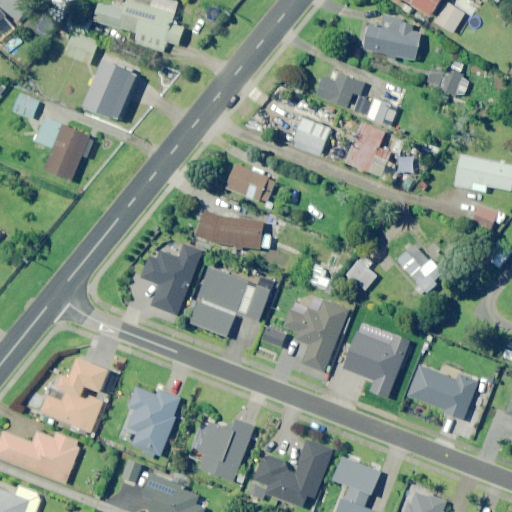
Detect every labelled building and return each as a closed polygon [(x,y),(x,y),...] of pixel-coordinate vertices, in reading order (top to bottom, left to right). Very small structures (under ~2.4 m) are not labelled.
[(32,4),(27,0),(5,0),(1,6),(20,20),(32,4)] [(173,24),(180,3),(169,0),(153,0),(151,7),(129,0),(127,0),(125,9),(111,5),(110,7),(100,3),(94,22),(122,30),(123,29),(138,34),(136,42),(164,51),(168,42),(180,46),(185,27),(173,24)] [(396,0),(401,3),(402,0),(407,0),(434,17),(445,0),(396,0)] [(468,13),(449,2),(437,22),(456,33),(468,13)] [(420,62),(426,36),(413,23),(386,17),(384,27),(365,22),(359,48),(420,62)] [(101,43),(75,33),(67,55),(93,65),(101,43)] [(144,77),(110,62),(90,110),(100,114),(124,124),(144,77)] [(464,74),(449,67),(446,74),(435,70),(429,83),(464,98),(471,81),(462,77),(464,74)] [(355,93),(364,97),(369,83),(343,73),(340,82),(327,77),(319,96),(350,108),(355,93)] [(42,102),(21,94),(14,111),(35,119),(42,102)] [(391,105),(376,99),(374,103),(361,98),(356,113),(384,124),(391,105)] [(355,126),(347,118),(340,125),(348,133),(355,126)] [(99,139),(47,119),(38,141),(56,148),(47,171),(75,182),(86,155),(92,158),(99,139)] [(332,130),(304,119),(296,140),(311,146),(309,151),(321,156),(332,130)] [(348,163),(383,176),(389,162),(394,164),(398,154),(379,148),(385,131),(362,123),(348,163)] [(511,165),(463,156),(457,186),(487,192),(488,186),(511,190),(511,165)] [(240,164),(229,189),(263,203),(264,200),(269,202),(278,180),(240,164)] [(507,215),(482,205),(475,224),(491,231),(495,221),(504,224),(507,215)] [(206,213),(201,240),(263,250),(263,248),(270,249),(272,237),(265,235),(267,223),(206,213)] [(452,228),(440,220),(434,229),(446,237),(452,228)] [(161,287),(154,308),(157,309),(155,315),(167,319),(169,313),(181,317),(205,252),(186,245),(181,259),(163,252),(160,260),(153,258),(144,281),(161,287)] [(418,245),(398,263),(403,268),(405,266),(423,286),(419,290),(424,295),(428,291),(429,293),(438,285),(435,281),(444,273),(418,245)] [(337,256),(318,248),(314,259),(332,267),(337,256)] [(378,276),(363,264),(352,278),(366,290),(378,276)] [(325,268),(316,265),(310,283),(327,290),(331,280),(322,277),(325,268)] [(193,323),(230,337),(239,313),(263,322),(275,291),(213,268),(193,323)] [(386,287),(379,282),(367,297),(374,302),(386,287)] [(351,310),(326,301),(322,313),(310,309),(308,315),(293,310),(287,327),(300,332),(298,340),(311,345),(305,365),(329,373),(351,310)] [(42,412),(74,425),(94,432),(105,405),(85,397),(89,387),(103,392),(112,370),(81,358),(74,378),(66,375),(61,388),(68,390),(63,401),(48,396),(42,412)] [(157,395),(138,388),(131,408),(136,410),(130,428),(139,431),(134,445),(162,455),(183,397),(159,389),(157,395)] [(258,428),(239,420),(235,431),(215,423),(204,452),(208,454),(203,469),(236,482),(258,428)] [(83,443),(58,433),(55,439),(39,432),(35,444),(6,432),(0,447),(0,456),(67,483),(83,443)] [(310,440),(297,475),(288,471),(291,464),(267,456),(257,482),(271,487),(269,495),(306,509),(311,496),(317,498),(335,449),(310,440)] [(144,464),(130,459),(123,478),(137,483),(144,464)] [(382,473),(346,459),(338,481),(351,486),(341,511),(376,511),(368,509),(382,473)] [(185,487),(155,475),(145,498),(157,502),(153,511),(208,511),(210,510),(197,505),(200,496),(184,489),(185,487)] [(269,491),(254,485),(249,495),(265,502),(269,491)] [(17,495),(0,489),(0,511),(37,511),(44,495),(21,486),(17,495)] [(446,511),(452,500),(434,492),(431,499),(417,493),(408,511),(446,511)]
